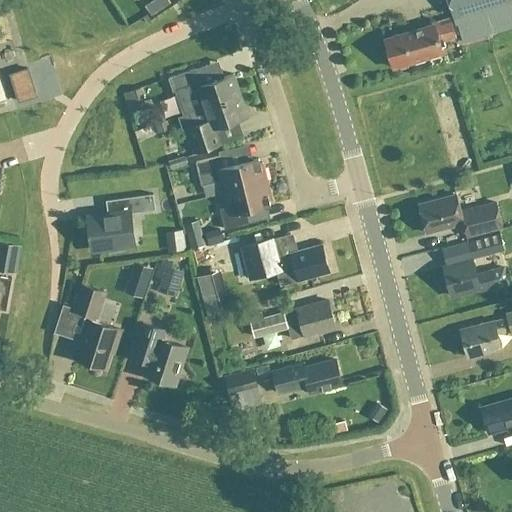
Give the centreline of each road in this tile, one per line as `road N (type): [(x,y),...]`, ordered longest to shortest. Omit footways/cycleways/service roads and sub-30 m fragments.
road 1 (tertiary): [(430,443),(320,57),(296,0)]
road 2 (unclassified): [(430,443),(303,470),(261,469),(0,393)]
road 3 (residential): [(253,0),(118,64),(86,95),(47,171),(50,221)]
